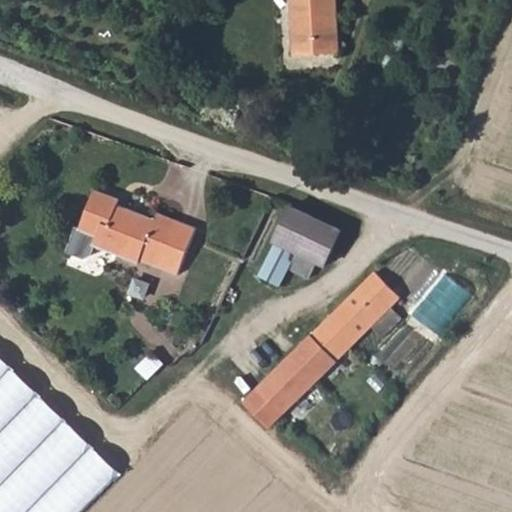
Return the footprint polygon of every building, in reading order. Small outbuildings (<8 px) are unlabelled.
[(287,0),(293,58),(338,53),(332,0),(287,0)] [(143,265),(145,261),(184,275),(202,227),(161,214),(157,227),(121,215),(124,208),(98,198),(70,257),(88,264),(94,263),(100,249),(143,265)] [(320,264),(326,266),(343,231),(294,205),(262,273),(282,285),(291,267),(313,278),(320,264)] [(403,296),(376,271),(249,401),(276,426),(370,329),(382,341),(403,319),(391,308),(403,296)] [(453,275),(421,315),(446,335),(478,295),(453,275)] [(0,511),(81,511),(120,473),(0,358),(0,511)] [(276,426),(249,401),(245,405),(270,431),(276,426)]
